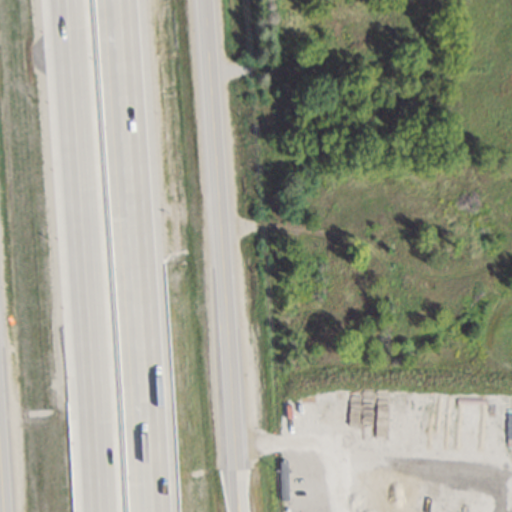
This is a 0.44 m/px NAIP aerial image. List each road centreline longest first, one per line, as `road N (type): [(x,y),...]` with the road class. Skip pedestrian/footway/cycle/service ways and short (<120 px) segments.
road 1 (motorway): [(149,511),(116,0)]
road 2 (motorway): [(55,0),(86,511)]
road 3 (tertiary): [(236,485),(202,0)]
